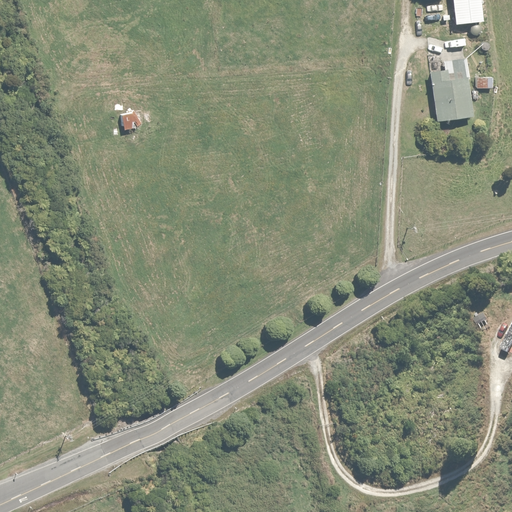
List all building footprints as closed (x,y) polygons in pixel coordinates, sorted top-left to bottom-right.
[(476,0),(447,0),(451,23),(478,20),(476,0)] [(441,71),(425,73),(431,119),(468,115),(462,59),(440,61),(441,71)] [(488,76),(472,76),(472,88),(489,88),(488,76)] [(116,114),(119,130),(143,126),(140,110),(116,114)] [(511,342),(511,317),(496,350),(506,355),(511,342)]
